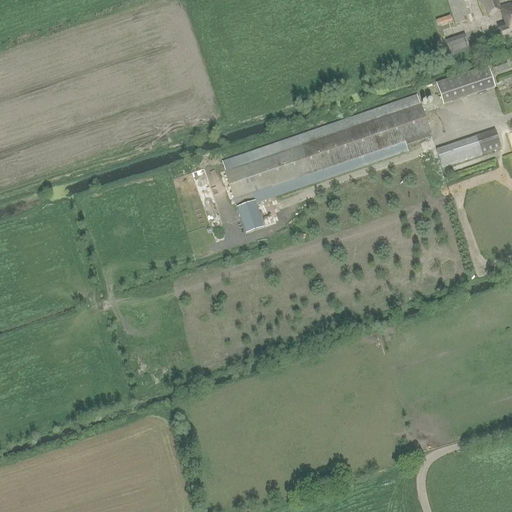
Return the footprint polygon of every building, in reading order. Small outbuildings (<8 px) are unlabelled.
[(448,0),(457,24),(472,19),(465,0),(448,0)] [(511,3),(500,8),(497,0),(481,0),(487,16),(501,12),(505,22),(497,25),(501,37),(511,33),(511,3)] [(452,22),(450,16),(436,21),(438,26),(440,26),(441,27),(447,25),(447,24),(452,22)] [(467,34),(449,38),(452,52),(470,48),(467,34)] [(508,70),(505,61),(491,66),(494,74),(508,70)] [(443,105),(495,88),(488,66),(436,84),(443,105)] [(418,95),(222,163),(236,203),(237,208),(256,202),(256,205),(408,153),(405,145),(432,136),(418,95)] [(495,131),(477,137),(437,151),(443,168),(501,148),(495,131)] [(408,325),(387,333),(396,359),(417,352),(408,325)]
